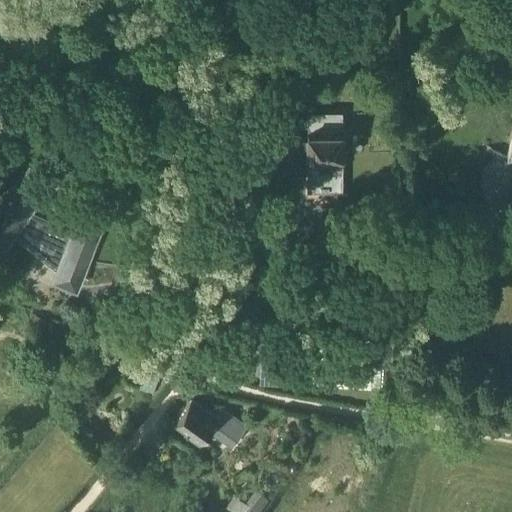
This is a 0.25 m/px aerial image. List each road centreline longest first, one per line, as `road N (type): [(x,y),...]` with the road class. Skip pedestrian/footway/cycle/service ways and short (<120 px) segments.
road 1 (track): [(193,0),(217,147),(219,248),(189,377),(511,436)]
road 2 (unclassified): [(77,511),(189,377)]
